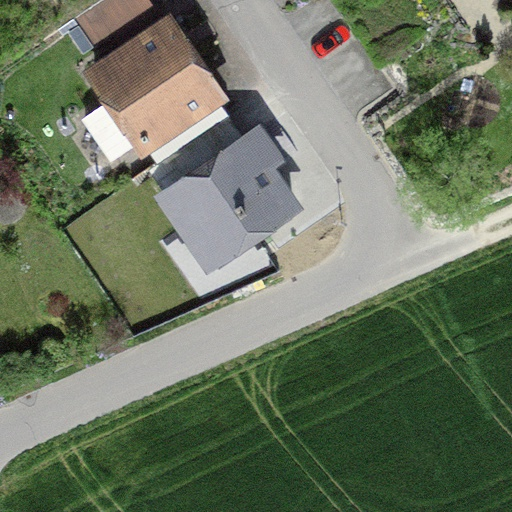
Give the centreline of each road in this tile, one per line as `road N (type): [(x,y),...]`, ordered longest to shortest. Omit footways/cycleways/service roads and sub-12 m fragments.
road 1 (residential): [(418,262),(0,445)]
road 2 (residential): [(418,262),(239,0)]
